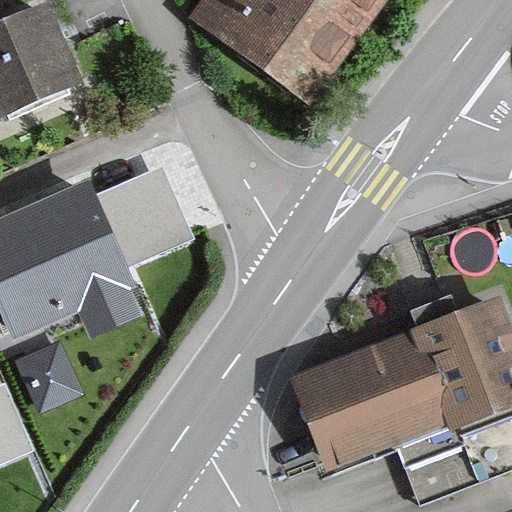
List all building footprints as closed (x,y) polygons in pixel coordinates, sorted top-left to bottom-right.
[(300,98),(347,34),(301,0),(208,0),(194,19),(300,98)] [(301,0),(347,34),(372,0),(301,0)] [(0,115),(69,85),(38,14),(0,30),(0,115)] [(91,343),(142,321),(89,194),(0,230),(0,313),(15,350),(82,322),(91,343)] [(511,371),(489,312),(419,339),(448,415),(451,423),(511,400),(511,371)] [(327,462),(448,415),(419,339),(298,387),(327,462)]
